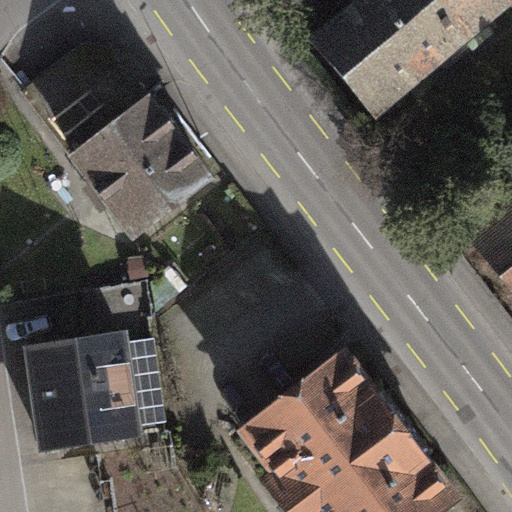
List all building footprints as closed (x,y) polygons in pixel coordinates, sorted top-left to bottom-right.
[(339,0),(310,25),(375,101),(494,0),(339,0)] [(157,95),(75,158),(141,243),(223,180),(157,95)] [(511,181),(459,218),(511,295),(511,181)] [(128,319),(27,327),(37,444),(137,436),(128,319)] [(342,357),(247,431),(280,474),(268,482),(290,511),(437,511),(453,500),(342,357)]
